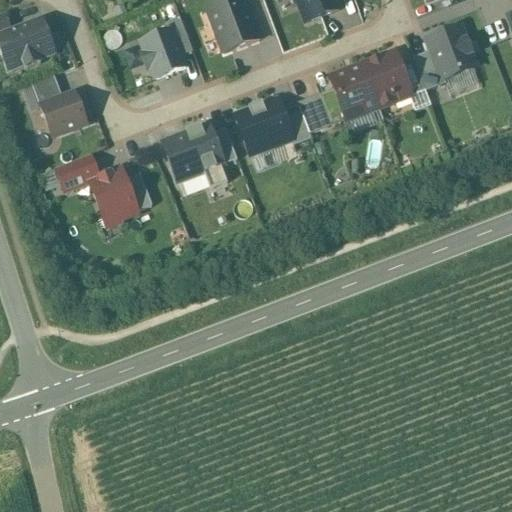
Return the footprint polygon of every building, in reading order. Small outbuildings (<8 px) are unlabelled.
[(242,0),(230,0),(205,10),(223,56),(258,43),(242,0)] [(294,0),(305,25),(338,12),(333,0),(294,0)] [(4,17),(0,18),(0,36),(10,32),(4,17)] [(41,21),(0,36),(0,58),(7,76),(23,70),(24,72),(40,66),(39,64),(55,58),(41,21)] [(167,27),(169,33),(179,58),(190,54),(178,23),(167,27)] [(476,74),(459,31),(422,45),(426,57),(439,88),(476,74)] [(169,33),(139,44),(154,85),(184,74),(179,58),(169,33)] [(392,56),(360,68),(377,112),(409,99),(397,68),(392,56)] [(426,57),(412,62),(424,94),(439,88),(426,57)] [(424,94),(412,62),(397,68),(409,99),(424,94)] [(360,68),(329,80),(333,92),(345,124),(377,112),(360,68)] [(53,78),(30,87),(39,109),(61,101),(53,78)] [(333,92),(318,98),(330,129),(345,124),(333,92)] [(61,101),(39,109),(51,141),(86,127),(74,96),(61,101)] [(277,108),(236,123),(251,161),(291,146),(277,108)] [(206,132),(160,148),(174,187),(220,171),(206,132)] [(89,159),(55,172),(64,195),(89,186),(88,185),(97,181),(89,159)] [(97,181),(88,185),(89,186),(103,223),(116,218),(118,223),(136,216),(124,184),(120,173),(97,181)] [(138,178),(124,184),(136,216),(150,211),(138,178)]
